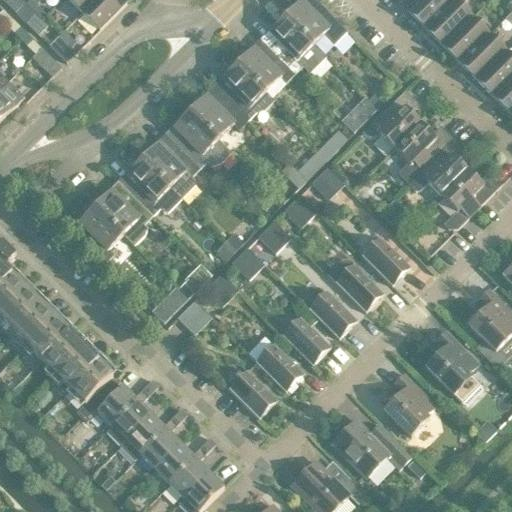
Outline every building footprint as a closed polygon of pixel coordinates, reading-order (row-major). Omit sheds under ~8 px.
[(83,17),(99,0),(65,0),(66,0),(83,17)] [(121,0),(99,0),(83,17),(100,34),(128,6),(121,0)] [(348,35),(343,30),(312,0),(303,0),(299,4),(303,8),(289,22),(314,47),(323,38),(334,49),(348,35)] [(425,33),(456,3),(453,0),(423,0),(408,16),(425,33)] [(443,51),(474,20),(456,3),(425,33),(443,51)] [(0,20),(6,27),(12,22),(3,14),(0,16),(0,20)] [(33,33),(42,24),(35,18),(26,26),(33,33)] [(460,68),(490,37),(474,20),(443,51),(460,68)] [(12,22),(6,27),(15,36),(20,31),(12,22)] [(314,47),(289,22),(273,38),(269,34),(261,42),(296,77),(304,69),(310,76),(326,60),(314,47)] [(42,24),(33,33),(38,38),(47,30),(42,24)] [(477,85),(508,55),(490,37),(460,68),(477,85)] [(75,58),(58,41),(49,50),(67,67),(75,58)] [(286,86),(296,77),(261,42),(252,51),(256,55),(241,70),(266,95),(281,81),(286,86)] [(37,58),(42,53),(33,44),(28,49),(37,58)] [(42,53),(37,58),(33,61),(52,81),(61,72),(42,53)] [(494,102),(511,83),(511,58),(508,55),(477,85),(494,102)] [(275,104),(266,95),(241,70),(226,85),(222,81),(213,90),(248,124),(256,116),(264,114),(275,104)] [(0,75),(0,93),(9,85),(0,75)] [(511,119),(511,117),(511,83),(494,102),(511,119)] [(0,125),(25,100),(9,85),(0,93),(0,125)] [(239,134),(248,124),(213,90),(205,99),(209,103),(193,118),(218,143),(219,143),(233,128),(239,134)] [(415,103),(409,97),(406,94),(363,137),(366,140),(370,141),(377,140),(379,138),(394,153),(421,127),(409,115),(414,110),(411,107),(415,103)] [(387,103),(381,97),(378,94),(369,103),(378,112),(387,103)] [(350,116),(342,124),(354,136),(362,128),(350,116)] [(231,156),(219,143),(218,143),(193,118),(178,133),(174,129),(165,138),(200,173),(207,165),(212,170),(220,167),(231,156)] [(408,187),(454,142),(444,133),(440,137),(436,133),(432,138),(421,127),(394,153),(407,166),(399,174),(400,178),(408,187)] [(195,183),(192,180),(200,173),(165,138),(156,147),(160,151),(145,166),(181,203),(195,189),(195,183)] [(321,151),(330,160),(339,151),(330,142),(321,151)] [(443,201),(469,175),(457,163),(462,158),(458,155),(462,151),(454,142),(408,187),(415,194),(420,194),(428,186),(443,201)] [(321,169),(330,160),(321,151),(312,160),(321,169)] [(163,216),(168,216),(181,203),(145,166),(130,181),(126,177),(117,186),(152,221),(160,213),(163,216)] [(344,188),(327,172),(312,187),(328,204),(344,188)] [(296,175),(288,182),(298,193),(306,184),(296,175)] [(458,232),(468,222),(469,223),(502,190),(492,181),(488,185),(484,182),(480,186),(469,175),(443,201),(456,215),(444,228),(448,232),(458,232)] [(144,229),(152,221),(117,186),(109,194),(113,198),(98,213),(123,239),(134,250),(144,239),(146,231),(144,229)] [(317,215),(301,199),(286,214),(302,230),(317,215)] [(254,222),(263,219),(260,210),(251,213),(254,222)] [(108,254),(123,239),(98,213),(83,229),(78,224),(70,233),(105,268),(113,259),(108,254)] [(291,242),(275,225),(259,240),(275,257),(291,242)] [(225,247),(234,256),(244,246),(235,237),(225,247)] [(412,271),(381,241),(363,260),(393,290),(412,271)] [(16,260),(2,245),(0,247),(0,259),(8,268),(16,260)] [(227,263),(234,256),(225,247),(218,254),(227,263)] [(265,268),(248,252),(232,267),(249,284),(265,268)] [(350,265),(348,264),(346,264),(343,264),(342,264),(340,266),(328,278),(367,317),(385,298),(354,268),(353,267),(352,266),(350,265)] [(97,415),(122,391),(112,381),(113,380),(0,266),(0,323),(85,408),(76,416),(86,426),(97,415)] [(511,268),(503,278),(511,286),(511,268)] [(238,295),(221,279),(206,294),(222,311),(238,295)] [(179,294),(188,303),(200,291),(191,281),(179,294)] [(487,310),(469,327),(485,343),(477,351),(497,371),(505,363),(497,355),(511,340),(511,334),(511,315),(489,292),(479,301),(487,310)] [(358,325),(328,294),(310,313),(340,343),(358,325)] [(211,322),(195,306),(179,321),(196,337),(211,322)] [(332,352),(301,321),(283,340),(313,370),(332,352)] [(444,352),(427,370),(454,398),(462,406),(467,408),(482,392),(480,388),(472,380),(473,379),(470,376),(479,367),(446,334),(436,344),(444,352)] [(265,340),(248,357),(257,366),(256,367),(286,397),(305,378),(274,348),(274,349),(265,340)] [(279,404),(249,374),(229,394),(259,424),(279,404)] [(437,409),(404,376),(394,386),(402,394),(383,413),(411,441),(431,421),(428,418),(437,409)] [(144,393),(150,399),(159,391),(152,384),(144,393)] [(138,405),(135,402),(123,390),(122,391),(97,415),(112,431),(138,405)] [(113,431),(107,436),(121,450),(152,419),(141,408),(150,399),(144,393),(135,402),(138,405),(113,431)] [(172,421),(179,428),(187,419),(181,412),(172,421)] [(167,433),(163,430),(152,419),(121,450),(136,464),(141,459),(167,433)] [(170,436),(179,428),(172,421),(163,430),(167,433),(141,459),(155,473),(181,448),(170,436)] [(375,441),(358,423),(333,448),(368,482),(388,462),(400,474),(412,462),(383,433),(375,441)] [(201,450),(208,456),(217,448),(210,441),(201,450)] [(195,462),(192,459),(181,448),(155,473),(170,488),(195,462)] [(199,465),(208,456),(201,450),(192,459),(195,462),(170,488),(185,503),(210,477),(199,465)] [(338,487),(316,465),(292,489),(315,511),(337,511),(350,499),(359,508),(368,499),(347,478),(338,487)] [(185,503),(179,508),(182,511),(204,511),(225,492),(210,477),(185,503)]
